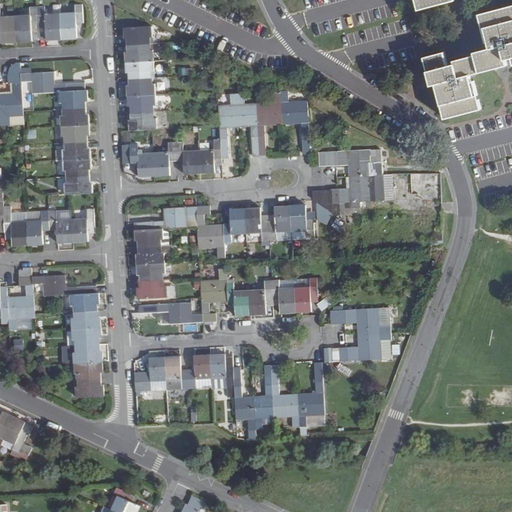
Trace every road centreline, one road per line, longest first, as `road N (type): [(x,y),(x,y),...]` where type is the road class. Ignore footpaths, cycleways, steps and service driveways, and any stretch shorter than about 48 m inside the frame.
road 1 (residential): [(359,511),(463,230),(464,190),(452,150),(293,42),(270,0)]
road 2 (residential): [(280,179),(110,191)]
road 3 (residential): [(284,339),(120,351)]
road 4 (residential): [(102,50),(110,191)]
road 5 (residential): [(115,443),(0,388)]
